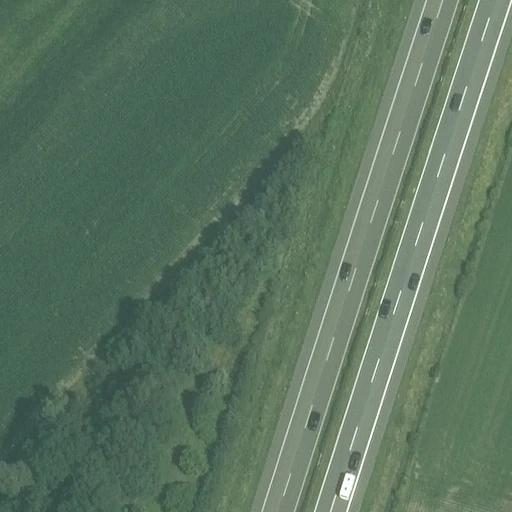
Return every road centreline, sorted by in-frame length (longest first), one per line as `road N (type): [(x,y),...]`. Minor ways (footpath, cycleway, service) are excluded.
road 1 (motorway): [(341,511),(505,0)]
road 2 (motorway): [(428,0),(265,511)]
